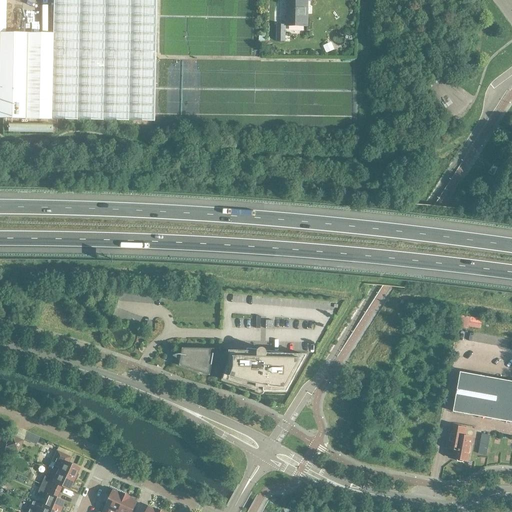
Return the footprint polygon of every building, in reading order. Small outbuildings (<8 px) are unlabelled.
[(0,0),(0,118),(154,121),(155,0),(53,0),(53,34),(5,33),(5,0),(0,0)] [(307,26),(307,14),(304,14),(305,0),(298,0),(287,0),(287,26),(307,26)] [(285,41),(285,25),(277,25),(277,41),(285,41)] [(334,50),(331,43),(323,46),(326,53),(334,50)] [(493,177),(498,169),(493,165),(488,174),(493,177)] [(179,359),(181,360),(179,366),(210,376),(215,349),(183,348),(181,355),(180,354),(178,354),(177,355),(175,355),(174,355),(173,356),(174,356),(175,357),(177,358),(179,359)] [(262,376),(261,388),(264,388),(264,391),(287,392),(293,381),(294,376),(295,370),(298,371),(306,355),(272,354),(272,357),(267,357),(267,352),(266,351),(265,350),(263,349),(262,349),(260,349),(259,351),(258,352),(258,355),(258,376),(262,376)] [(258,355),(253,355),(253,352),(230,351),(229,367),(228,366),(223,380),(258,392),(258,388),(261,388),(262,376),(258,376),(258,355)] [(511,381),(460,373),(453,412),(511,422),(511,381)] [(458,462),(463,462),(464,461),(468,462),(472,438),(465,437),(466,429),(451,426),(448,442),(456,443),(453,459),(457,460),(458,462)] [(488,434),(487,439),(507,442),(509,434),(493,431),(493,435),(488,434)] [(23,440),(12,435),(6,447),(18,453),(23,440)] [(49,468),(57,472),(76,480),(78,475),(77,474),(79,469),(68,463),(71,458),(56,451),(49,468)] [(41,485),(55,491),(58,485),(69,490),(71,485),(73,486),(76,480),(57,472),(55,476),(46,474),(41,485)] [(42,505),(58,511),(61,511),(64,508),(62,507),(64,501),(53,497),(55,491),(41,485),(36,496),(44,501),(42,505)] [(118,511),(126,495),(118,491),(117,492),(113,491),(103,511),(118,511)] [(132,511),(137,502),(134,500),(134,499),(126,495),(118,511),(132,511)] [(29,511),(58,511),(42,505),(34,502),(29,511)]
